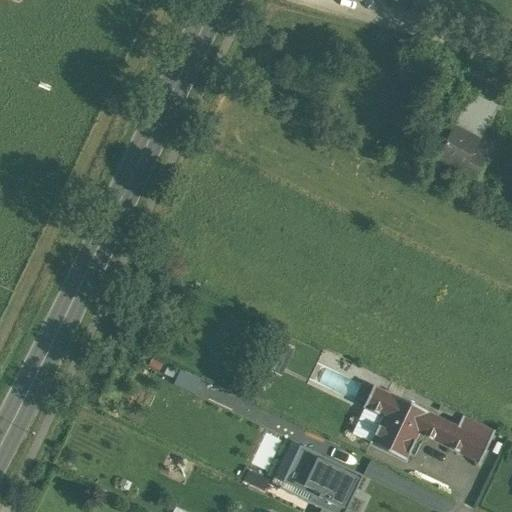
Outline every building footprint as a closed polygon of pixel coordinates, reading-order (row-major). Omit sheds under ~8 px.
[(473,90),(452,130),(477,143),(498,103),(473,90)] [(477,143),(452,130),(435,161),(473,181),(483,161),(470,155),(477,143)] [(292,348),(276,341),(267,359),(283,366),(292,348)] [(436,418),(372,387),(362,409),(381,418),(369,445),(405,462),(418,435),(425,439),(436,418)] [(462,417),(457,427),(436,418),(425,439),(479,465),(494,432),(462,417)] [(307,503),(321,510),(325,511),(346,511),(347,511),(363,477),(298,447),(290,466),(303,472),(294,489),(310,497),(307,503)]
